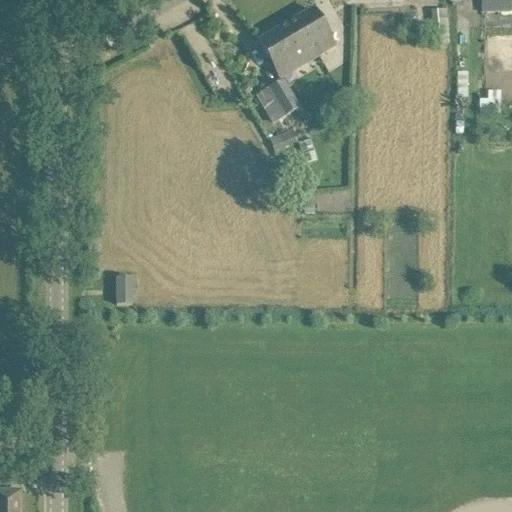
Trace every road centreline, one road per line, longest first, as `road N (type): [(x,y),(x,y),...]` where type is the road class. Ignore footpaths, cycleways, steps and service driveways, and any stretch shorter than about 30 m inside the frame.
road 1 (tertiary): [(58,511),(51,49)]
road 2 (unclassified): [(171,0),(97,41),(51,49)]
